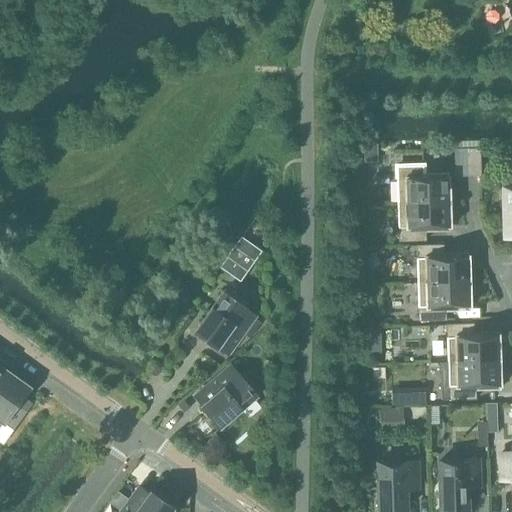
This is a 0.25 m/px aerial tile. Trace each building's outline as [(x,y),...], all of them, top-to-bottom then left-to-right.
[(479,149),(467,149),(454,150),(455,171),(467,171),(467,176),(480,176),(479,149)] [(424,178),(423,175),(423,165),(397,166),(398,204),(449,202),(448,202),(448,197),(449,197),(449,196),(447,196),(447,192),(449,192),(449,191),(447,191),(447,177),(424,178)] [(511,188),(503,189),(504,237),(511,236),(511,188)] [(449,203),(449,202),(398,204),(399,241),(425,241),(425,231),(425,228),(448,228),(448,214),(450,214),(450,213),(448,213),(448,208),(450,208),(450,207),(448,207),(448,203),(449,203)] [(261,251),(241,237),(219,267),(239,282),(261,251)] [(418,283),(469,282),(469,281),(468,281),(467,277),(469,277),(469,276),(467,276),(467,271),(469,271),(469,270),(467,270),(467,256),(443,257),(443,254),(443,245),(417,246),(418,283)] [(469,282),(418,283),(419,321),(445,320),(445,311),(445,308),(468,307),(468,293),(470,293),(470,292),(468,292),(468,288),(470,288),(470,287),(468,287),(468,282),(469,282)] [(248,304),(226,288),(195,333),(216,348),(218,347),(228,354),(243,334),(253,320),(257,314),(246,306),(248,304)] [(260,325),(253,320),(243,334),(250,339),(260,325)] [(473,336),(473,333),(473,324),(450,325),(446,325),(447,362),(500,361),(499,360),(498,361),(498,356),(499,356),(499,355),(498,355),(497,351),(499,350),(497,350),(497,336),(473,336)] [(500,361),(447,362),(449,400),(452,400),(475,399),(475,390),(475,387),(498,386),(498,372),(500,372),(500,371),(498,371),(498,367),(500,367),(500,366),(498,366),(498,361),(500,361)] [(238,377),(230,366),(195,396),(203,406),(201,407),(219,428),(260,392),(243,372),(238,377)] [(0,388),(10,375),(0,368),(0,388)] [(0,388),(0,420),(13,430),(32,404),(23,397),(31,386),(23,381),(21,384),(10,375),(0,388)] [(424,392),(413,393),(413,404),(425,404),(424,392)] [(183,413),(189,408),(183,400),(177,405),(183,413)] [(377,409),(362,410),(362,414),(362,419),(378,419),(377,409)] [(497,423),(487,424),(487,433),(497,432),(497,423)] [(487,434),(478,434),(479,446),(487,446),(487,434)] [(511,479),(511,447),(511,448),(511,453),(500,454),(500,480),(511,479)] [(439,461),(440,509),(467,508),(466,487),(479,487),(478,460),(439,461)] [(379,511),(406,510),(405,489),(418,489),(417,462),(377,463),(379,511)] [(139,488),(121,511),(169,511),(172,509),(150,493),(149,495),(139,488)]
